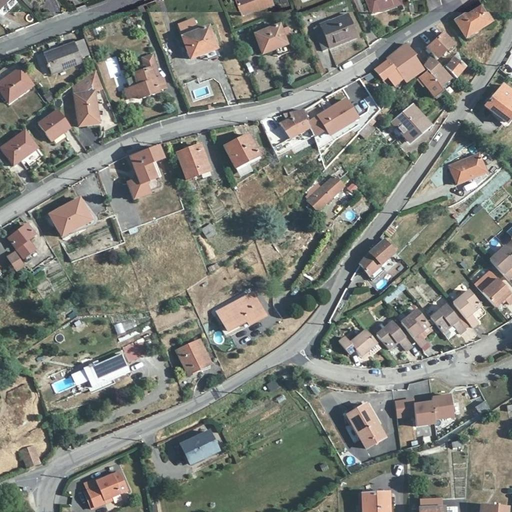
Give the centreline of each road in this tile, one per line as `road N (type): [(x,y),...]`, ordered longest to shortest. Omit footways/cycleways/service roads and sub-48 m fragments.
road 1 (residential): [(465,0),(305,96),(134,141),(0,219)]
road 2 (residential): [(511,21),(314,326),(291,348)]
road 3 (residential): [(291,348),(222,398),(40,476)]
road 4 (residential): [(291,348),(323,371),(380,379),(449,365),(511,331)]
road 5 (residential): [(0,48),(126,0)]
